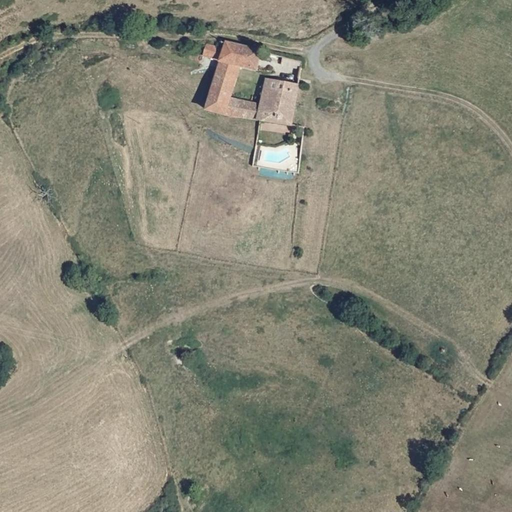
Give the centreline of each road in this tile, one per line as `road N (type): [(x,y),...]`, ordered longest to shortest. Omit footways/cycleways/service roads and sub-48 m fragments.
road 1 (track): [(511,151),(457,101),(316,72),(318,48),(387,0)]
road 2 (track): [(0,56),(57,35),(227,37),(314,54)]
